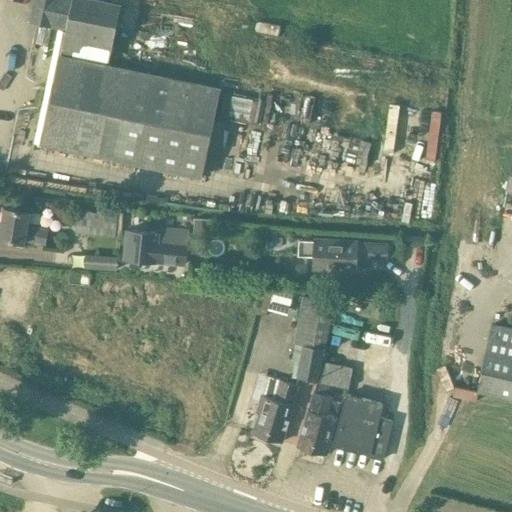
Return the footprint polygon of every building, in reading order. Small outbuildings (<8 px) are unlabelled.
[(40,144),(200,178),(219,89),(108,65),(120,7),(87,0),(33,0),(29,22),(65,29),(40,144)] [(259,121),(260,97),(221,95),(220,119),(259,121)] [(324,190),(323,199),(372,204),(372,194),(324,190)] [(24,241),(45,245),(48,229),(26,226),(28,213),(4,209),(0,235),(0,238),(24,243),(24,241)] [(75,233),(115,237),(118,211),(106,210),(106,214),(78,211),(75,233)] [(197,217),(195,235),(215,237),(217,219),(197,217)] [(155,262),(184,265),(188,232),(158,229),(158,233),(128,230),(125,259),(155,262)] [(312,269),(356,272),(357,258),(375,259),(376,243),(314,239),(312,269)] [(82,267),(117,268),(118,255),(82,254),(82,267)] [(273,286),(267,310),(287,314),(292,290),(273,286)] [(296,377),(348,388),(353,368),(322,361),(333,302),(303,296),(293,344),(294,344),(292,360),(300,362),(296,377)] [(511,327),(492,324),(477,391),(511,398),(511,327)] [(252,433),(282,442),(293,404),(291,403),(297,385),(266,375),(255,412),(258,413),(252,433)] [(452,388),(451,398),(474,398),(474,388),(452,388)] [(297,446),(326,455),(337,416),(328,414),(333,398),(313,392),(308,408),(307,408),(297,446)] [(368,455),(382,459),(391,420),(378,416),(382,404),(347,394),(333,444),(368,454),(368,455)] [(13,476),(0,471),(0,480),(10,484),(13,476)]
